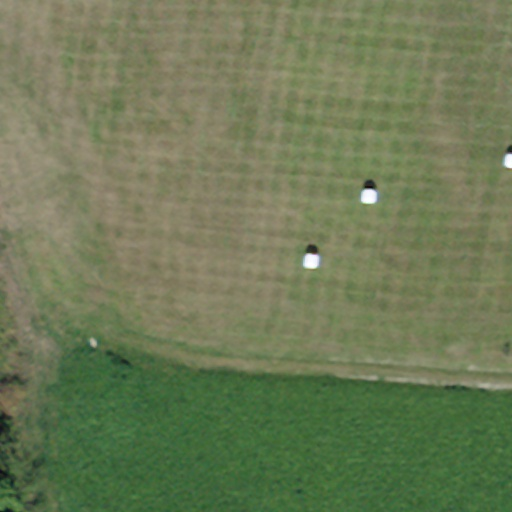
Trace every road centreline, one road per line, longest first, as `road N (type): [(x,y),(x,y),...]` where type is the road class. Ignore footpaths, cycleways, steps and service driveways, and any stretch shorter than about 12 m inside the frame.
road 1 (track): [(511,370),(194,338),(125,317),(70,255),(100,91),(78,0)]
road 2 (track): [(100,91),(182,0)]
